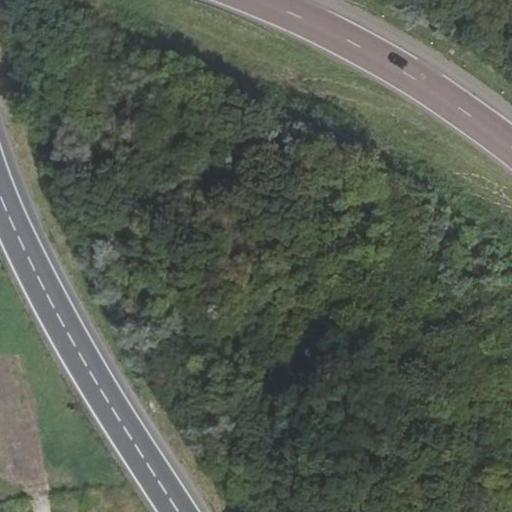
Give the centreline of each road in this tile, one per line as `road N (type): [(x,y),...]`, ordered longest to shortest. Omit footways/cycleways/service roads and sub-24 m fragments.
road 1 (trunk): [(175,511),(53,317),(0,197)]
road 2 (motorway): [(511,154),(382,63),(252,0)]
